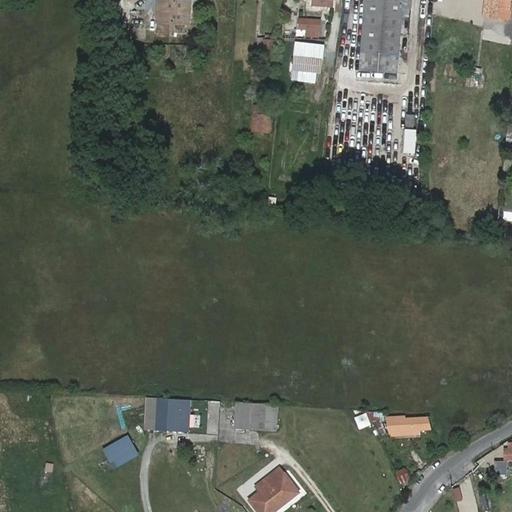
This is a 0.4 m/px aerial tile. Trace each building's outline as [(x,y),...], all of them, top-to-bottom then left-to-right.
[(179,2),(179,0),(158,0),(156,20),(187,23),(189,3),(179,2)] [(364,0),(359,70),(396,73),(398,41),(406,42),(406,32),(399,32),(400,17),(409,18),(410,9),(401,9),(401,0),(364,0)] [(412,0),(401,0),(401,9),(410,9),(412,10),(412,0)] [(511,0),(484,0),(483,17),(511,20),(511,0)] [(307,29),(307,36),(322,37),(323,19),(299,17),(299,29),(307,29)] [(272,62),(275,42),(265,41),(262,61),(272,62)] [(322,60),(324,46),(296,43),(294,56),(322,60)] [(322,60),(294,56),(292,71),(301,72),(316,73),(321,74),(322,60)] [(316,73),(301,72),(300,81),(315,83),(316,73)] [(263,107),(255,106),(253,131),(269,133),(270,115),(263,114),(263,107)] [(415,115),(406,115),(405,127),(413,128),(415,115)] [(417,154),(418,130),(403,129),(402,153),(417,154)] [(511,169),(511,161),(503,161),(503,170),(511,169)] [(155,430),(158,401),(148,400),(145,430),(155,430)] [(168,401),(158,401),(155,430),(166,431),(168,401)] [(178,402),(168,401),(166,431),(176,432),(178,402)] [(235,433),(250,434),(264,435),(266,409),(252,408),(237,407),(235,433)] [(277,410),(266,409),(264,435),(276,436),(277,410)] [(385,412),(369,411),(373,420),(384,420),(385,412)] [(432,429),(430,417),(406,418),(406,417),(386,419),(390,437),(419,435),(419,430),(432,429)] [(137,457),(133,442),(123,445),(127,459),(137,457)] [(127,459),(123,445),(112,448),(116,462),(127,459)] [(262,495),(251,503),(258,511),(278,511),(299,495),(285,477),(278,468),(255,487),(262,495)] [(405,468),(395,472),(400,484),(410,480),(405,468)] [(458,487),(451,489),(454,502),(461,500),(458,487)] [(486,496),(477,498),(479,511),(483,511),(489,511),(486,496)]
